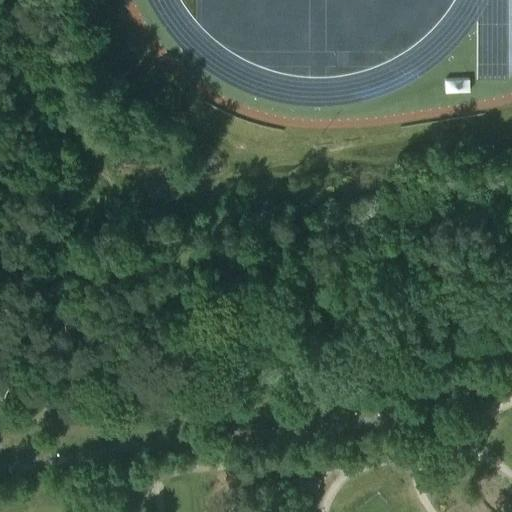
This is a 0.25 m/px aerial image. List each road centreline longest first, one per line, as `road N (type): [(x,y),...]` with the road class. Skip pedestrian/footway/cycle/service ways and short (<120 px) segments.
road 1 (unclassified): [(0,469),(356,423),(511,372)]
road 2 (track): [(431,511),(418,488),(420,456),(511,399)]
